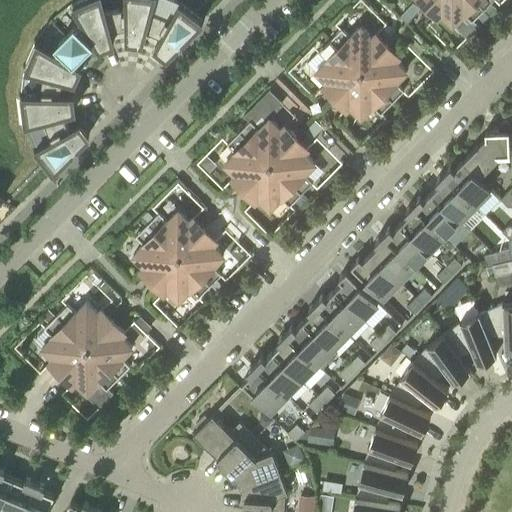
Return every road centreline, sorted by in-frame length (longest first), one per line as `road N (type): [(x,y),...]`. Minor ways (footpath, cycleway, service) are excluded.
road 1 (residential): [(511,62),(106,472)]
road 2 (residential): [(0,279),(273,0)]
road 3 (residential): [(511,407),(472,451),(449,511)]
